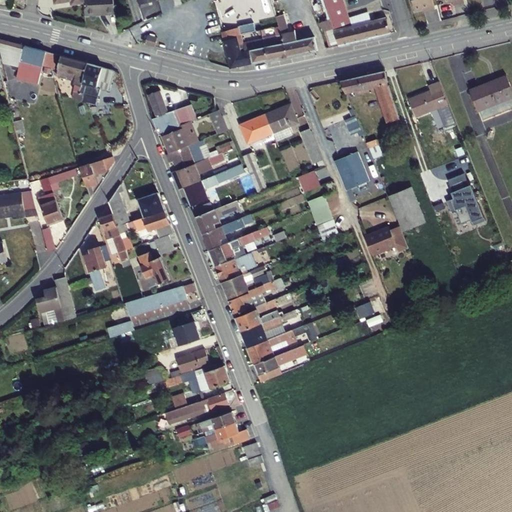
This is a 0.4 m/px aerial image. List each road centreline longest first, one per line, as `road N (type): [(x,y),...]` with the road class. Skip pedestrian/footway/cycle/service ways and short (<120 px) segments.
road 1 (residential): [(146,131),(294,509)]
road 2 (secondary): [(122,54),(245,79),(410,45)]
road 3 (residential): [(146,131),(58,260),(0,318)]
road 4 (secondary): [(0,22),(122,54)]
